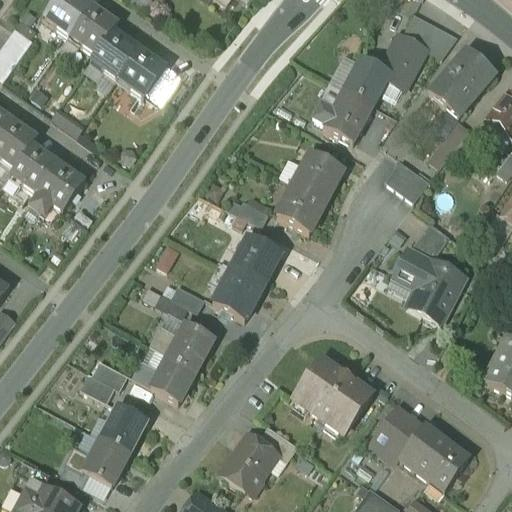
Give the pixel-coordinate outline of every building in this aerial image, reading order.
[(92,13),(73,0),(61,0),(42,27),(69,45),(92,13)] [(155,10),(140,0),(119,0),(148,21),(155,10)] [(212,0),(211,2),(226,13),(234,0),(212,0)] [(92,13),(69,45),(79,54),(95,64),(114,38),(118,31),(92,13)] [(456,47),(413,23),(402,45),(426,58),(442,66),(456,47)] [(32,49),(14,36),(7,47),(25,60),(32,49)] [(140,56),(114,38),(95,64),(90,70),(116,89),(140,56)] [(402,45),(398,43),(385,67),(388,69),(383,79),(390,83),(386,89),(402,98),(407,89),(409,90),(426,58),(402,45)] [(25,60),(7,47),(0,56),(0,57),(17,70),(25,60)] [(166,75),(140,56),(116,89),(143,108),(166,75)] [(17,70),(0,57),(0,73),(10,80),(17,70)] [(496,85),(465,58),(428,102),(458,128),(496,85)] [(383,79),(360,67),(342,99),(372,115),(386,89),(390,83),(383,79)] [(10,80),(0,73),(0,89),(2,91),(10,80)] [(511,98),(486,128),(510,148),(511,145),(511,98)] [(342,99),(332,118),(321,112),(313,127),(324,133),(323,136),(352,152),(372,115),(342,99)] [(0,142),(11,127),(0,118),(0,142)] [(11,127),(0,142),(0,169),(14,178),(33,152),(37,145),(11,127)] [(457,128),(443,148),(453,156),(468,137),(457,128)] [(468,137),(453,156),(464,164),(479,145),(468,137)] [(59,170),(33,152),(14,178),(9,184),(36,203),(59,170)] [(343,178),(310,160),(293,192),(326,209),(343,178)] [(400,168),(384,189),(394,196),(410,175),(400,168)] [(86,189),(59,170),(36,203),(29,213),(43,223),(50,213),(62,221),(86,189)] [(419,182),(410,175),(394,196),(404,203),(419,182)] [(419,182),(404,203),(414,210),(429,189),(419,182)] [(326,209),(293,192),(276,224),(309,241),(326,209)] [(511,203),(499,222),(511,230),(511,203)] [(268,222),(243,208),(236,221),(261,234),(268,222)] [(429,229),(408,257),(430,269),(431,268),(449,244),(429,229)] [(280,261),(248,244),(230,277),(262,295),(280,261)] [(408,257),(406,257),(392,284),(415,296),(406,314),(440,332),(464,285),(431,268),(430,269),(408,257)] [(262,295),(230,277),(212,311),(244,328),(262,295)] [(0,308),(9,297),(0,290),(0,308)] [(204,307),(178,293),(171,306),(188,315),(197,319),(204,307)] [(171,306),(161,300),(155,313),(181,327),(188,315),(171,306)] [(0,319),(0,346),(13,329),(0,319)] [(213,346),(186,331),(179,344),(160,333),(149,353),(168,364),(195,378),(213,346)] [(511,348),(506,345),(506,346),(510,349),(497,374),(493,372),(483,390),(511,404),(511,348)] [(168,364),(160,378),(141,368),(132,386),(178,411),(195,378),(168,364)] [(127,383),(99,368),(92,382),(115,395),(120,397),(127,383)] [(321,368),(293,407),(343,442),(371,403),(321,368)] [(92,382),(88,381),(80,397),(106,411),(115,395),(92,382)] [(146,429),(117,414),(100,446),(129,462),(146,429)] [(424,434),(396,414),(381,435),(408,455),(424,434)] [(297,455),(268,434),(256,448),(277,462),(276,464),(286,471),(297,455)] [(469,467),(424,434),(408,455),(399,467),(430,490),(433,486),(446,495),(443,499),(444,500),(469,467)] [(248,442),(241,453),(241,456),(242,456),(239,460),(237,458),(234,459),(231,464),(231,467),(221,482),(245,498),(253,503),(256,503),(263,493),(262,490),(259,488),(276,464),(277,462),(256,448),(248,442)] [(129,462),(100,446),(82,479),(111,494),(129,462)] [(73,476),(46,462),(39,474),(52,481),(66,488),(73,476)] [(39,474),(24,466),(16,480),(34,490),(36,486),(46,492),(52,481),(39,474)] [(75,511),(44,495),(38,506),(26,500),(19,511),(75,511)] [(391,511),(369,496),(358,511),(391,511)] [(218,511),(199,498),(189,511),(218,511)]
